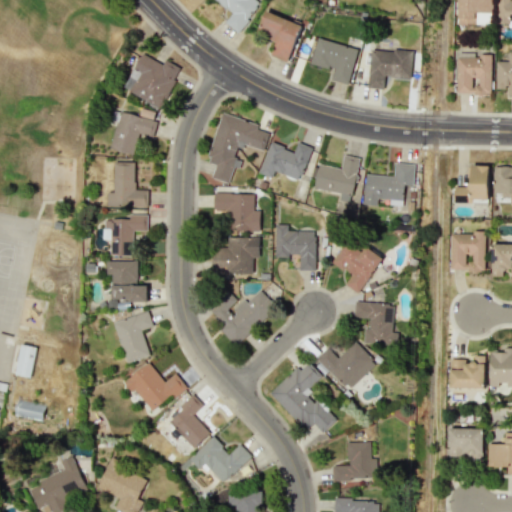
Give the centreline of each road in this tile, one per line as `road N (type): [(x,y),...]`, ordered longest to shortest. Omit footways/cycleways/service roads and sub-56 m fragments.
road 1 (residential): [(230,67),(188,144),(182,293),(202,351),(286,446),(305,511)]
road 2 (tertiary): [(230,67),(291,100),(372,124),(511,131)]
